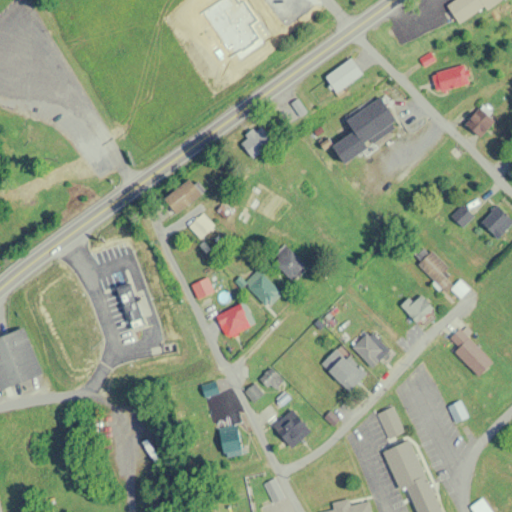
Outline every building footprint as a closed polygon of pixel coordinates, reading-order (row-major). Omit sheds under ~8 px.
[(448,0),(461,22),(497,0),(448,0)] [(339,91),(365,71),(353,55),(327,74),(339,91)] [(433,72),(439,91),(469,83),(463,63),(433,72)] [(335,143),(345,159),(402,123),(384,94),(347,117),(355,130),(335,143)] [(495,125),(486,107),(465,118),(475,136),(495,125)] [(255,157),(275,139),(262,124),(242,142),(255,157)] [(203,191),(191,177),(167,197),(179,211),(203,191)] [(511,224),(511,222),(495,206),(479,223),(497,240),(511,224)] [(201,238),(216,224),(203,211),(189,225),(201,238)] [(308,265),(285,243),(271,258),(293,280),(308,265)] [(417,261),(447,293),(460,280),(430,249),(417,261)] [(244,282),(268,305),(282,291),(259,267),(244,282)] [(199,297),(215,290),(208,275),(192,283),(199,297)] [(410,296),(401,304),(419,324),(436,309),(422,293),(414,300),(410,296)] [(218,314),(229,336),(255,323),(244,301),(218,314)] [(0,335),(0,388),(42,373),(26,326),(0,335)] [(353,346),(373,367),(391,349),(371,328),(353,346)] [(472,370),(486,356),(459,329),(445,343),(472,370)] [(350,389),(367,372),(340,344),(322,361),(350,389)] [(285,379),(273,366),(262,377),(274,389),(285,379)] [(263,394),(256,383),(247,389),(254,400),(263,394)] [(378,412),(389,438),(406,430),(394,404),(378,412)] [(274,423),(293,446),(313,429),(293,406),(274,423)] [(226,456),(245,452),(239,423),(219,428),(226,456)] [(387,447),(413,511),(442,511),(413,437),(387,447)] [(333,501),(334,508),(320,511),(371,511),(370,500),(351,503),(350,497),(333,501)] [(474,511),(489,511),(486,500),(472,503),(474,511)]
